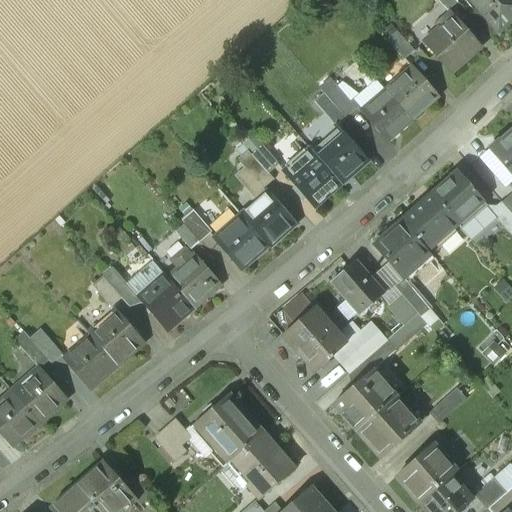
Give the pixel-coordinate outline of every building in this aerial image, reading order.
[(442,0),(451,9),(460,0),(442,0)] [(511,0),(471,0),(499,32),(511,21),(511,0)] [(451,12),(437,24),(441,29),(425,43),(452,74),(483,48),(451,12)] [(415,52),(398,32),(388,41),(405,61),(415,52)] [(414,68),(387,92),(387,93),(412,121),(439,98),(414,68)] [(356,108),(337,87),(327,97),(345,118),(356,108)] [(387,93),(364,113),(389,142),(412,121),(387,93)] [(324,94),(314,103),(335,127),(345,118),(327,97),(324,94)] [(343,133),(332,144),(328,140),(313,153),(341,186),(369,162),(343,133)] [(511,133),(500,144),(498,143),(489,151),(511,177),(511,133)] [(278,165),(263,148),(253,157),(256,161),(267,174),(278,165)] [(313,153),(310,150),(283,173),(314,209),(341,186),(313,153)] [(267,174),(256,161),(247,170),(264,190),(274,181),(267,174)] [(486,206),(457,172),(431,195),(458,226),(470,215),(472,218),(486,206)] [(269,194),(242,217),(269,248),(269,249),(296,226),(269,194)] [(431,195),(401,222),(427,252),(458,226),(431,195)] [(511,215),(502,204),(491,214),(511,238),(511,215)] [(211,232),(193,211),(181,221),(184,224),(200,242),(211,232)] [(242,217),(215,240),(242,271),(269,248),(242,217)] [(401,222),(389,233),(388,232),(381,238),(382,239),(375,246),(403,279),(430,255),(427,252),(401,222)] [(200,242),(184,224),(175,232),(191,250),(200,242)] [(221,285),(195,255),(192,257),(185,250),(173,261),(179,268),(168,278),(193,307),(221,285)] [(361,264),(354,270),(351,266),(331,283),(359,316),(386,293),(361,264)] [(166,276),(138,298),(166,330),(193,307),(168,278),(166,276)] [(121,298),(103,277),(93,286),(111,306),(121,298)] [(402,296),(389,308),(404,326),(418,314),(402,296)] [(329,325),(314,308),(283,335),(315,372),(328,361),(328,362),(333,358),(332,357),(334,355),(342,349),(324,329),(329,325)] [(389,308),(371,322),(387,341),(404,326),(389,308)] [(116,311),(90,334),(91,336),(117,366),(143,343),(116,311)] [(369,357),(350,373),(358,382),(370,371),(371,372),(426,324),(418,314),(404,326),(387,341),(369,357)] [(371,322),(353,339),(369,357),(387,341),(371,322)] [(62,354),(41,331),(31,340),(45,357),(51,363),(62,354)] [(31,340),(25,333),(15,341),(36,365),(45,357),(31,340)] [(117,366),(91,336),(63,360),(90,390),(117,366)] [(369,357),(353,339),(342,349),(334,355),(350,373),(369,357)] [(67,401),(41,371),(15,394),(41,423),(67,401)] [(358,382),(358,383),(333,405),(357,431),(394,399),(371,372),(370,371),(358,382)] [(458,387),(432,412),(442,422),(468,397),(458,387)] [(15,394),(0,407),(0,431),(14,448),(41,424),(41,423),(15,394)] [(263,433),(230,395),(195,425),(217,449),(211,454),(223,468),(233,460),(263,433)] [(394,399),(357,431),(380,458),(425,418),(414,405),(405,413),(394,399)] [(263,433),(233,460),(252,482),(248,486),(260,500),(295,470),(263,433)] [(432,446),(396,477),(420,504),(451,477),(455,473),(432,446)] [(123,484),(105,463),(78,486),(100,511),(118,511),(134,499),(136,497),(123,484)] [(151,497),(132,476),(123,484),(136,497),(134,499),(140,506),(151,497)] [(451,477),(420,504),(426,511),(458,511),(471,501),(451,477)] [(494,480),(476,495),(488,509),(505,493),(494,480)] [(100,511),(78,486),(77,485),(51,508),(53,511),(100,511)] [(281,511),(330,511),(310,488),(281,511)]
